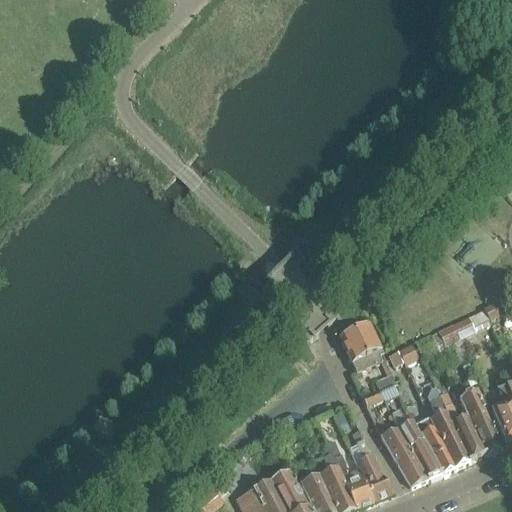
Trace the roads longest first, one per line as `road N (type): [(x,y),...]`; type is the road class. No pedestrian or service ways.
road 1 (unclassified): [(196,0),(122,77),(116,104),(284,275),(327,335),(341,381)]
road 2 (residential): [(167,511),(237,443),(341,381)]
